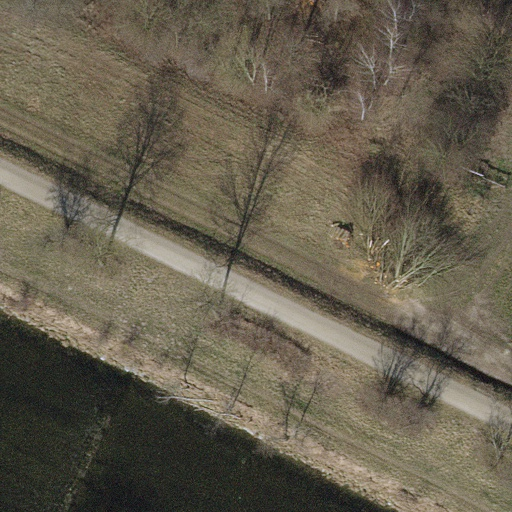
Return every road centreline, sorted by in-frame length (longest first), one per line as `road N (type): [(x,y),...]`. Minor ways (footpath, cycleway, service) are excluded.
road 1 (track): [(511,364),(0,102)]
road 2 (track): [(511,420),(0,166)]
